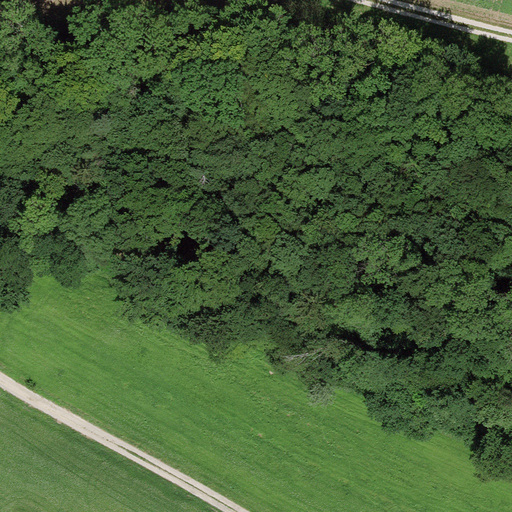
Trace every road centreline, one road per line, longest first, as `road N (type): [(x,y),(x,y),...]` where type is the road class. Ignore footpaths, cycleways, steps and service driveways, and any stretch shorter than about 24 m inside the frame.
road 1 (track): [(0,374),(235,511)]
road 2 (track): [(511,28),(387,0)]
